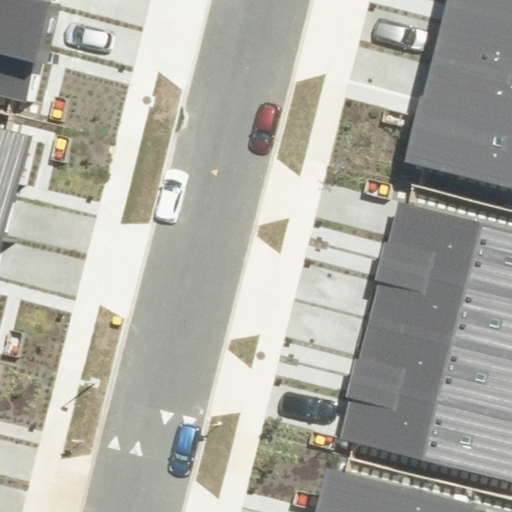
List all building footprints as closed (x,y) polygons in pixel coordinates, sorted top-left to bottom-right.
[(0,0),(0,97),(39,106),(62,6),(32,0),(0,0)] [(511,0),(444,0),(444,3),(511,19),(511,0)] [(431,57),(511,76),(511,19),(444,3),(431,57)] [(406,163),(511,188),(511,76),(431,57),(406,163)] [(0,231),(2,232),(26,131),(0,125),(0,231)] [(383,262),(511,293),(511,228),(398,200),(383,262)] [(368,321),(511,356),(511,293),(383,262),(368,321)] [(354,379),(511,418),(511,356),(368,321),(354,379)] [(339,439),(511,482),(511,418),(354,379),(339,439)] [(315,511),(485,511),(487,505),(326,467),(315,511)]
